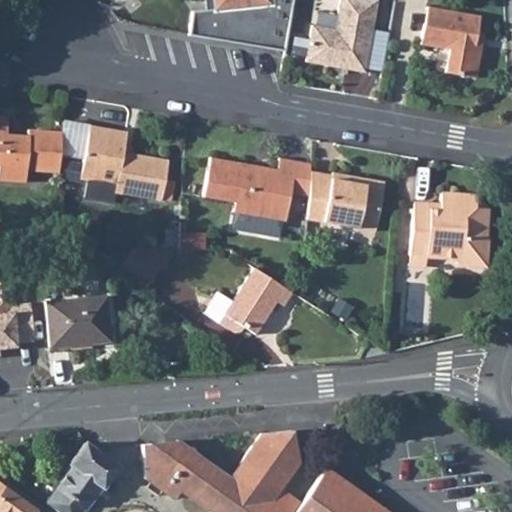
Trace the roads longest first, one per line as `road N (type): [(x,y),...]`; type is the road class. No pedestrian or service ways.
road 1 (tertiary): [(495,379),(450,370),(0,413)]
road 2 (residential): [(511,149),(84,65),(72,39)]
